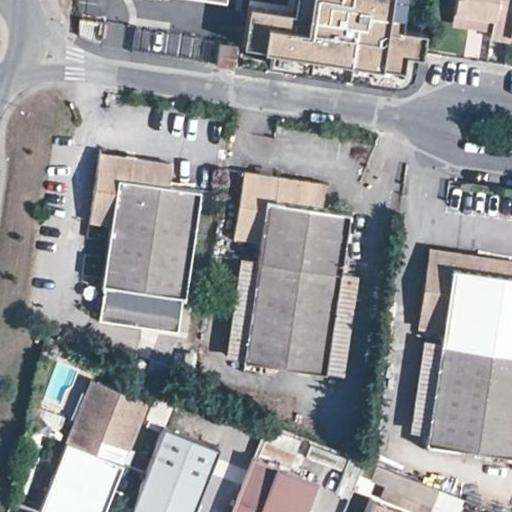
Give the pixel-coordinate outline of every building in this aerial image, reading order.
[(291,0),(289,12),(248,5),(243,46),(267,49),(265,61),(338,72),(387,79),(399,78),(405,72),(409,65),(412,52),(422,54),(426,30),(402,26),(405,0),(291,0)] [(511,8),(511,0),(455,0),(454,10),(481,14),(493,16),(492,28),(491,35),(508,38),(509,32),(511,8)] [(453,22),(492,28),(493,16),(481,14),(454,10),(453,22)] [(218,64),(220,65),(235,66),(238,44),(220,42),(218,64)] [(129,157),(102,153),(90,222),(112,226),(108,256),(104,284),(108,284),(105,303),(102,321),(177,332),(182,295),(184,295),(198,190),(184,188),(167,185),(170,163),(129,157)] [(234,237),(261,241),(258,259),(290,264),(290,263),(339,270),(347,211),(321,207),(324,183),(243,172),(234,237)] [(442,331),(440,342),(428,433),(426,443),(511,454),(511,258),(429,246),(417,326),(442,331)] [(226,357),(243,360),(258,259),(241,256),(226,357)] [(290,264),(258,259),(243,360),(326,371),(339,270),(290,263),(290,264)] [(356,273),(339,270),(326,371),(342,374),(356,273)] [(409,430),(428,433),(440,342),(424,339),(409,430)] [(78,431),(96,383),(89,380),(71,428),(78,431)] [(146,402),(96,383),(78,431),(71,428),(66,441),(94,452),(102,431),(109,434),(106,442),(127,450),(146,402)] [(138,511),(188,511),(214,438),(157,419),(126,508),(138,511)] [(94,452),(66,441),(38,511),(40,511),(102,511),(122,463),(94,452)] [(253,456),(232,511),(303,511),(316,481),(253,456)] [(410,511),(375,497),(368,511),(410,511)]
